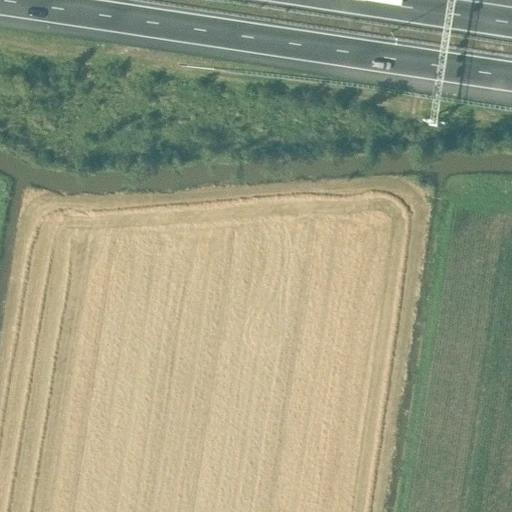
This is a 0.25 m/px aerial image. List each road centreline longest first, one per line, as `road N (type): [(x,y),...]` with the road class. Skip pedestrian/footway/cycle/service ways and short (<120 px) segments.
road 1 (motorway): [(0,3),(511,78)]
road 2 (motorway): [(511,24),(351,0)]
